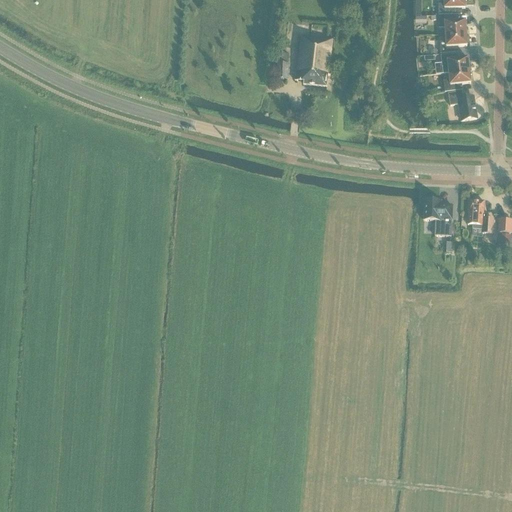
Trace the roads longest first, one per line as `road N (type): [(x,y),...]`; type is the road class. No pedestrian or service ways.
road 1 (secondary): [(498,174),(364,166),(185,123),(75,89),(0,48)]
road 2 (residential): [(498,174),(500,0)]
